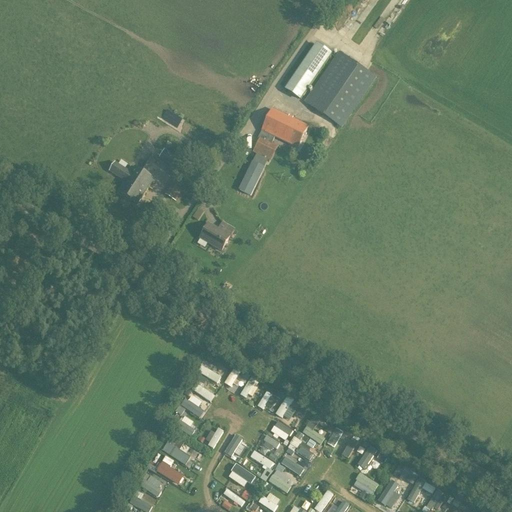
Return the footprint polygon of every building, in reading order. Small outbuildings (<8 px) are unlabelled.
[(332,54),(316,43),(285,90),(300,101),(332,54)] [(342,128),(376,78),(339,53),(304,103),(342,128)] [(275,138),(298,149),(308,129),(273,111),(262,132),(258,140),(260,141),(254,154),(263,158),(269,145),(271,146),(275,138)] [(180,172),(187,162),(170,151),(170,153),(165,150),(159,159),(180,172)] [(110,173),(126,183),(131,173),(116,163),(110,173)] [(131,173),(126,183),(119,193),(138,205),(154,180),(135,168),(131,173)] [(176,202),(189,181),(178,174),(165,195),(176,202)] [(230,237),(209,225),(200,240),(221,252),(230,237)] [(221,378),(214,374),(217,368),(204,361),(197,373),(217,384),(221,378)] [(225,385),(233,388),(236,379),(229,376),(225,385)] [(245,399),(247,394),(252,397),(257,387),(247,382),(239,396),(245,399)] [(209,404),(214,398),(200,386),(195,392),(209,404)] [(265,391),(256,407),(262,410),(271,395),(265,391)] [(198,407),(201,403),(194,398),(185,409),(199,419),(204,412),(198,407)] [(285,399),(274,415),(281,419),(291,403),(285,399)] [(194,431),(189,428),(193,422),(182,415),(174,426),(190,437),(194,431)] [(306,426),(313,431),(318,424),(311,419),(306,426)] [(288,437),(282,432),(286,428),(278,422),(270,431),(284,441),(288,437)] [(305,427),(301,434),(321,445),(325,438),(305,427)] [(217,428),(208,447),(214,450),(224,432),(217,428)] [(334,428),(328,445),(337,449),(344,431),(334,428)] [(206,445),(214,434),(211,432),(203,442),(206,445)] [(223,454),(230,458),(233,453),(239,457),(244,448),(239,445),(242,440),(234,435),(223,454)] [(277,451),(279,442),(265,438),(263,447),(277,451)] [(288,448),(294,452),(301,442),(294,438),(288,448)] [(348,460),(357,441),(350,438),(342,457),(348,460)] [(172,447),(178,450),(182,444),(176,441),(172,447)] [(162,452),(185,467),(190,459),(167,444),(162,452)] [(300,444),(295,452),(310,460),(313,454),(307,451),(309,448),(300,444)] [(264,456),(267,450),(262,447),(258,453),(264,456)] [(365,471),(376,456),(367,450),(356,465),(365,471)] [(269,470),(273,464),(253,451),(249,458),(269,470)] [(285,456),(280,463),(299,477),(304,470),(285,456)] [(163,463),(156,473),(178,487),(184,478),(170,469),(170,468),(163,463)] [(235,464),(230,472),(251,485),(255,478),(235,464)] [(396,469),(393,476),(403,479),(406,472),(396,469)] [(277,470),(273,476),(287,483),(290,478),(277,470)] [(157,489),(160,484),(146,474),(139,485),(157,498),(162,492),(157,489)] [(359,474),(352,485),(362,492),(359,497),(367,502),(377,485),(359,474)] [(273,475),(269,482),(286,494),(291,488),(273,475)] [(399,488),(401,479),(393,476),(390,485),(399,488)] [(415,503),(424,485),(417,481),(407,499),(415,503)] [(391,485),(377,504),(383,508),(397,489),(391,485)] [(242,507),(246,501),(226,489),(222,495),(242,507)] [(314,511),(316,511),(323,511),(333,495),(325,491),(314,511)] [(442,494),(437,491),(426,508),(431,511),(433,509),(438,511),(445,499),(441,497),(442,494)] [(136,492),(131,507),(146,511),(150,511),(152,506),(140,502),(143,494),(136,492)] [(266,499),(263,497),(258,502),(271,511),(273,511),(281,502),(270,494),(266,499)] [(342,506),(338,504),(333,511),(344,511),(349,507),(344,503),(342,506)]
